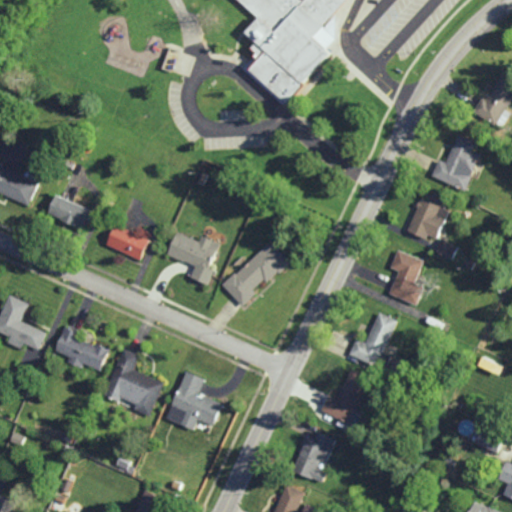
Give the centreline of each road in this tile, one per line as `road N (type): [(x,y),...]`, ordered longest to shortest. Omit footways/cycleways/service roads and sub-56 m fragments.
road 1 (residential): [(508,0),(447,59),(417,107),(224,511)]
road 2 (residential): [(291,372),(0,238)]
